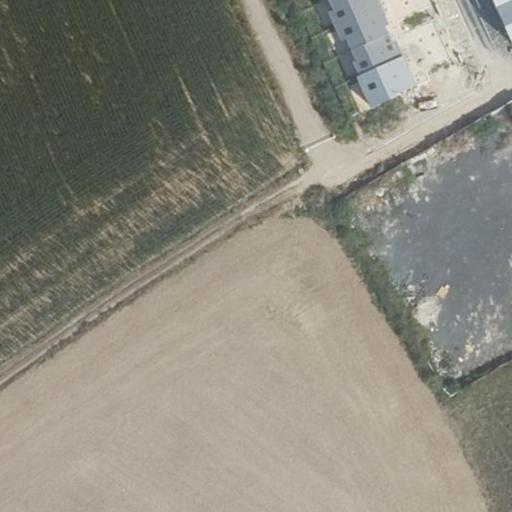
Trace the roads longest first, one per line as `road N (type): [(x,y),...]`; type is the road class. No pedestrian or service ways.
road 1 (track): [(0,380),(189,250),(511,64)]
road 2 (track): [(250,0),(329,167)]
